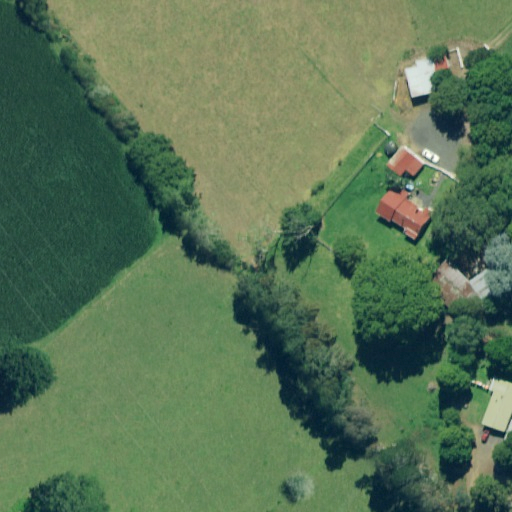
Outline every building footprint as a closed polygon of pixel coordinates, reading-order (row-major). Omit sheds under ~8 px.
[(416,98),(443,92),(438,72),(452,68),(448,55),(419,62),(421,67),(409,70),(416,98)] [(424,164),(402,148),(393,162),(414,177),(424,164)] [(409,194),(396,186),(379,213),(407,230),(405,233),(417,241),(432,214),(406,199),(409,194)] [(497,282),(490,271),(473,282),(480,293),(497,282)] [(511,421),(511,383),(495,377),(491,390),(498,392),(486,424),(508,432),(511,421)]
